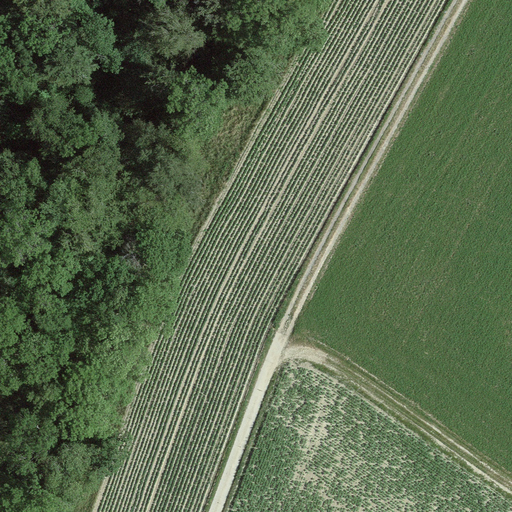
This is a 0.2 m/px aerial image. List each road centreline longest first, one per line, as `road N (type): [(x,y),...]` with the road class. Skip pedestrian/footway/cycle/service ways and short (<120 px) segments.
road 1 (track): [(281,339),(465,0)]
road 2 (track): [(281,339),(511,491)]
